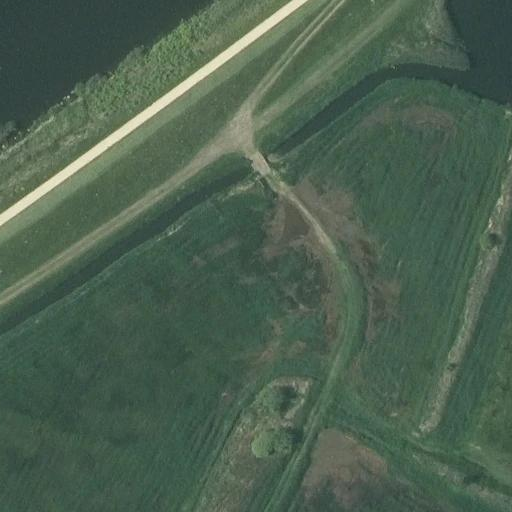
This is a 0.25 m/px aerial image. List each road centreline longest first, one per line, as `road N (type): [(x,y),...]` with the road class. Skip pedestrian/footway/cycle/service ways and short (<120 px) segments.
road 1 (track): [(339,0),(245,112),(235,142),(325,231),(359,285),(321,414),(266,511)]
road 2 (track): [(407,0),(271,118),(0,301)]
